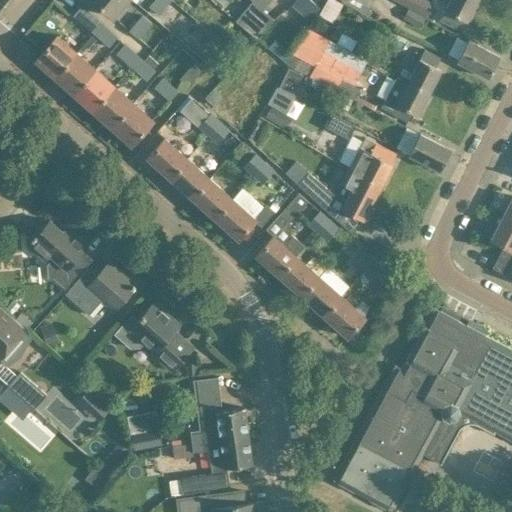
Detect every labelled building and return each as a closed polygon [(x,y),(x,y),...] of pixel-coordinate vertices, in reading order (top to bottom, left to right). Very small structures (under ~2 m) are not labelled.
[(126,0),(91,0),(112,17),(126,0)] [(156,16),(169,0),(154,0),(147,8),(156,16)] [(250,0),(252,1),(262,10),(270,0),(250,0)] [(321,7),(312,0),(295,0),(293,3),(312,18),(321,7)] [(426,0),(392,0),(408,8),(425,18),(432,3),(426,0)] [(465,21),(476,0),(449,0),(440,17),(456,25),(460,18),(465,21)] [(272,19),(262,10),(252,1),(235,21),(256,38),(272,19)] [(85,27),(93,33),(100,25),(93,19),(80,8),(72,16),(85,27)] [(419,28),(425,18),(408,8),(407,10),(402,19),(419,28)] [(129,31),(138,39),(151,24),(141,16),(129,31)] [(116,39),(100,25),(93,33),(108,47),(116,39)] [(307,27),(287,64),(352,99),(354,95),(358,87),(342,79),(356,54),(307,27)] [(54,77),(74,54),(55,37),(35,60),(54,77)] [(455,61),(477,72),(487,77),(498,57),(466,40),(455,61)] [(115,53),(130,66),(138,57),(123,44),(115,53)] [(423,51),(407,82),(427,92),(439,70),(434,67),(438,59),(423,51)] [(73,94),(93,71),(74,54),(54,77),(73,94)] [(143,61),(138,57),(130,66),(145,80),(153,71),(143,61)] [(287,68),(278,87),(292,95),(302,75),(287,68)] [(92,110),(112,87),(93,71),(73,94),(92,110)] [(416,115),(427,93),(427,92),(407,82),(395,76),(380,108),(406,121),(411,112),(416,115)] [(154,87),(169,100),(177,91),(162,78),(154,87)] [(111,127),(131,104),(112,87),(92,110),(111,127)] [(211,90),(204,98),(212,105),(219,97),(211,90)] [(150,121),(131,104),(111,127),(130,144),(150,121)] [(271,105),(265,116),(279,125),(286,114),(271,105)] [(206,135),(219,120),(210,112),(197,126),(206,135)] [(324,126),(348,139),(355,125),(330,113),(324,126)] [(206,135),(216,144),(230,129),(228,128),(219,120),(206,135)] [(418,133),(407,155),(439,171),(450,150),(418,133)] [(395,154),(364,138),(346,170),(378,187),(391,164),(390,163),(395,154)] [(167,179),(185,159),(162,139),(145,159),(167,179)] [(251,175),(264,160),(255,152),(242,167),(251,175)] [(190,199),(208,179),(185,159),(167,179),(190,199)] [(264,160),(251,175),(262,184),(274,169),(264,160)] [(361,220),(378,187),(346,170),(339,182),(352,189),(341,209),(361,220)] [(296,184),(321,206),(332,193),(307,171),(296,184)] [(213,219),(230,199),(208,179),(190,199),(213,219)] [(297,192),(278,214),(288,223),(307,201),(297,192)] [(511,196),(509,202),(500,218),(511,224),(511,196)] [(253,219),(230,199),(213,219),(235,239),(253,219)] [(315,232),(328,218),(319,210),(306,224),(315,232)] [(338,227),(328,218),(315,232),(325,241),(338,227)] [(511,224),(500,218),(492,234),(489,240),(492,242),(502,247),(511,252),(511,224)] [(44,260),(47,263),(48,277),(52,277),(63,287),(72,277),(85,262),(76,255),(86,244),(68,229),(64,235),(47,220),(35,235),(33,234),(29,238),(31,239),(26,244),(41,258),(44,260)] [(291,233),(281,244),(272,236),(254,256),(276,276),(294,256),(304,245),(300,242),(291,233)] [(511,252),(502,247),(494,262),(498,264),(495,270),(511,279),(511,252)] [(361,272),(372,260),(363,251),(352,264),(361,272)] [(299,296),(317,277),(294,256),(276,276),(299,296)] [(382,268),(372,260),(361,272),(371,281),(382,268)] [(86,267),(64,292),(89,314),(100,301),(104,297),(115,306),(133,286),(128,283),(128,278),(122,272),(117,272),(106,263),(95,275),(86,267)] [(322,316),(340,297),(317,277),(299,296),(322,316)] [(362,317),(340,297),(322,316),(345,336),(362,317)] [(130,315),(113,333),(131,348),(139,347),(144,342),(153,350),(151,353),(171,370),(191,348),(172,331),(177,325),(164,313),(164,310),(158,304),(154,305),(151,302),(136,320),(130,315)] [(0,359),(7,366),(20,356),(27,344),(19,336),(23,331),(25,329),(7,313),(0,307),(0,359)] [(439,464),(457,431),(459,429),(460,427),(462,426),(465,425),(467,424),(470,424),(472,424),(474,425),(477,426),(493,434),(493,433),(494,432),(511,441),(511,350),(432,308),(400,369),(393,365),(331,480),(390,511),(421,454),(439,463),(438,464),(439,464)] [(45,393),(19,372),(8,385),(33,407),(45,393)] [(202,433),(190,435),(191,443),(246,436),(242,407),(221,410),(217,376),(196,379),(202,433)] [(33,407),(8,385),(0,394),(0,399),(22,419),(33,407)] [(50,398),(45,393),(33,407),(39,412),(50,398)] [(126,417),(129,432),(158,427),(155,411),(126,417)] [(129,432),(133,450),(161,444),(158,427),(129,432)] [(246,436),(191,443),(193,454),(208,452),(210,468),(226,466),(226,467),(250,464),(246,436)] [(192,456),(191,454),(190,443),(171,446),(172,459),(192,456)] [(96,466),(88,477),(97,484),(105,473),(96,466)] [(228,484),(226,471),(179,477),(181,494),(228,484)] [(258,511),(256,510),(255,501),(243,503),(242,491),(176,499),(177,511),(258,511)] [(98,511),(92,503),(80,511),(98,511)]
